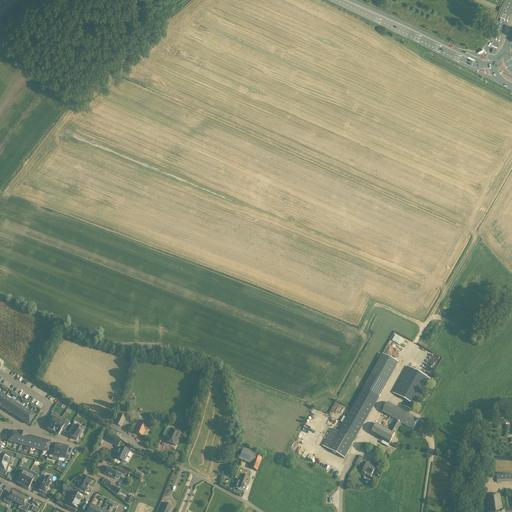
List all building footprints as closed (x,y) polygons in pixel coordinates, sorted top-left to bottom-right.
[(344,458),(354,441),(399,363),(383,354),(351,409),(338,432),(332,428),(322,446),(344,458)] [(413,411),(430,379),(407,366),(392,393),(393,394),(405,401),(402,406),(413,411)] [(0,406),(5,409),(10,401),(5,398),(0,405),(0,406)] [(9,412),(15,404),(10,401),(5,409),(9,412)] [(413,430),(418,420),(387,403),(382,412),(396,420),(390,431),(377,423),(371,434),(389,444),(401,423),(413,430)] [(14,415),(20,407),(15,404),(9,412),(14,415)] [(19,419),(24,410),(20,407),(14,415),(19,419)] [(109,428),(119,433),(126,418),(125,417),(128,412),(120,409),(118,414),(117,413),(110,428),(109,428)] [(24,422),(29,413),(24,410),(19,419),(24,422)] [(29,425),(34,416),(29,413),(24,422),(29,425)] [(47,428),(52,432),(60,421),(54,417),(56,415),(53,413),(49,419),(52,421),(47,428)] [(143,437),(147,427),(138,423),(139,422),(134,420),(132,426),(133,427),(130,432),(143,437)] [(60,421),(52,432),(58,435),(62,428),(65,430),(69,423),(67,421),(65,424),(60,421)] [(69,436),(76,440),(78,437),(79,438),(82,434),(81,433),(82,430),(76,426),(78,424),(74,422),(69,429),(73,431),(69,436)] [(175,446),(181,434),(170,429),(165,442),(175,446)] [(14,443),(17,433),(11,432),(9,441),(14,443)] [(20,445),(22,435),(17,433),(14,443),(20,445)] [(25,446),(28,437),(22,435),(20,445),(25,446)] [(109,441),(116,444),(118,439),(112,436),(109,441)] [(33,438),(28,437),(25,446),(31,448),(33,438)] [(36,449),(39,440),(33,438),(31,448),(36,449)] [(42,451),(44,441),(39,440),(36,449),(42,451)] [(47,452),(50,443),(44,441),(42,451),(47,452)] [(62,446),(56,445),(54,451),(50,450),(48,457),(52,458),(53,456),(59,458),(62,446)] [(68,448),(62,446),(59,458),(65,460),(68,461),(70,456),(66,455),(68,448)] [(126,450),(118,446),(113,457),(119,460),(122,454),(124,455),(126,450)] [(251,464),(255,454),(252,453),(252,452),(246,449),(243,447),(238,459),(241,461),(251,464)] [(0,456),(0,463),(9,466),(13,455),(6,453),(4,458),(0,456)] [(255,454),(251,464),(249,468),(257,471),(261,459),(262,456),(255,454)] [(9,466),(0,463),(0,474),(5,477),(9,466)] [(370,477),(376,467),(371,464),(370,465),(367,463),(362,472),(370,477)] [(17,483),(23,486),(29,474),(23,471),(25,468),(22,467),(18,474),(21,475),(17,483)] [(116,471),(108,467),(104,474),(114,479),(116,475),(117,475),(120,476),(123,471),(117,468),(116,471)] [(239,468),(235,479),(238,480),(244,483),(247,485),(249,479),(245,477),(247,471),(239,468)] [(46,474),(42,472),(38,482),(43,484),(39,491),(45,494),(52,481),(44,477),(46,474)] [(29,474),(23,486),(28,489),(32,481),(35,483),(39,475),(36,474),(34,476),(29,474)] [(497,483),(511,482),(511,474),(496,474),(497,483)] [(80,489),(85,491),(90,481),(81,477),(77,486),(75,489),(75,490),(79,492),(80,489)] [(244,483),(238,480),(235,488),(244,492),(247,485),(244,483)] [(72,493),(70,499),(79,503),(82,498),(77,495),(78,492),(72,490),(71,492),(72,493)] [(16,503),(19,497),(11,492),(9,497),(6,496),(3,502),(10,505),(12,501),(16,503)] [(498,511),(499,511),(502,511),(500,494),(486,496),(488,511),(498,511)] [(23,511),(26,511),(29,506),(25,504),(27,501),(19,497),(16,503),(20,505),(18,509),(23,511)] [(76,509),(79,503),(70,499),(67,504),(66,503),(64,506),(70,509),(71,506),(76,509)]
